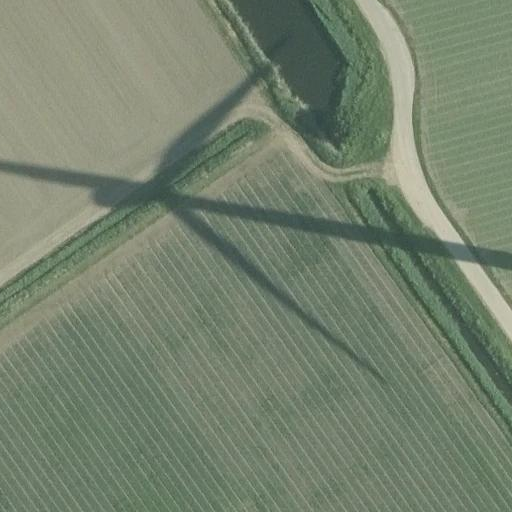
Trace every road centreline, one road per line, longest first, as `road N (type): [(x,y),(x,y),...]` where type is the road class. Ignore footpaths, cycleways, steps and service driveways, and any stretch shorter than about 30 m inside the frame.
road 1 (track): [(367,0),(394,42),(398,150),(410,192),(511,335)]
road 2 (track): [(0,282),(210,137)]
